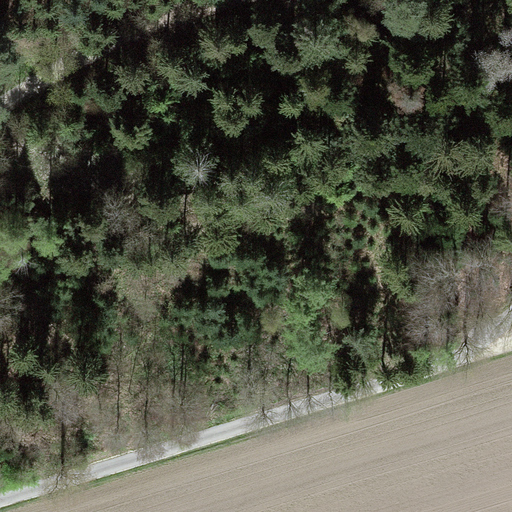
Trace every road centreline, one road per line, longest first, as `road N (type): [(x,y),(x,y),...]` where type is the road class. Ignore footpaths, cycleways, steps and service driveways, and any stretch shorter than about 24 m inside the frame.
road 1 (track): [(0,500),(497,349)]
road 2 (track): [(0,84),(173,0)]
